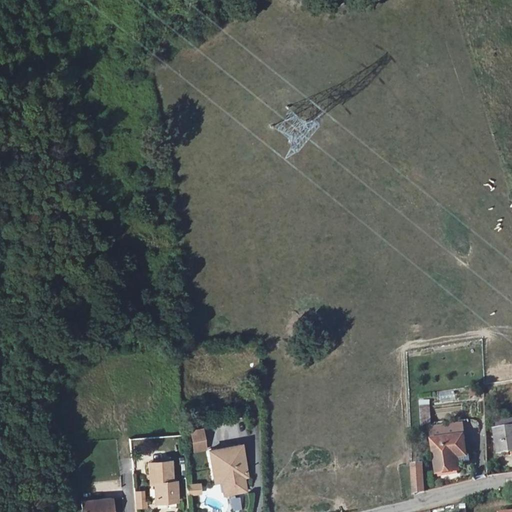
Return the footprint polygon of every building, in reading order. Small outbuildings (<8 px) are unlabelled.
[(430,400),(419,401),(421,425),(432,424),(430,400)] [(203,428),(190,431),(194,453),(207,450),(203,428)] [(511,431),(498,433),(500,455),(511,453),(511,431)] [(465,435),(432,439),(437,470),(469,466),(465,435)] [(244,445),(209,450),(213,479),(228,477),(231,495),(245,493),(242,474),(248,473),(244,445)] [(167,500),(167,504),(177,503),(176,483),(172,483),(171,462),(149,464),(150,485),(155,485),(156,501),(167,500)] [(426,494),(426,465),(413,465),(413,494),(426,494)] [(202,485),(189,486),(190,496),(203,495),(202,485)] [(145,491),(134,491),(135,510),(147,509),(145,491)] [(240,497),(231,499),(233,511),(242,510),(240,497)] [(97,504),(97,501),(79,502),(79,511),(110,511),(109,502),(97,504)]
